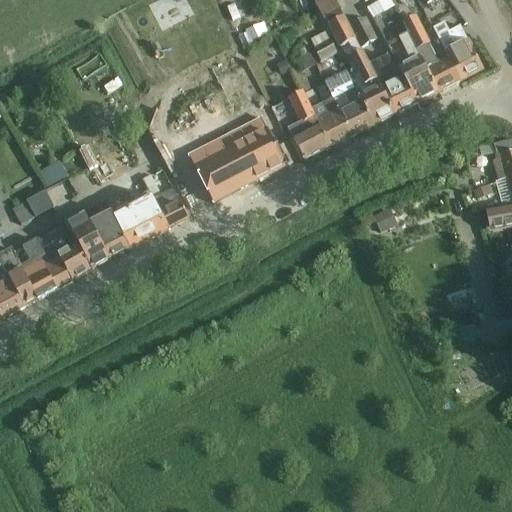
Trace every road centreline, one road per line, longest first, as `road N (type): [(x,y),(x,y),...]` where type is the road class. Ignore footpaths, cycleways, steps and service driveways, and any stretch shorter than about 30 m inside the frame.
road 1 (tertiary): [(0,349),(475,103),(509,104)]
road 2 (residential): [(0,249),(161,161)]
